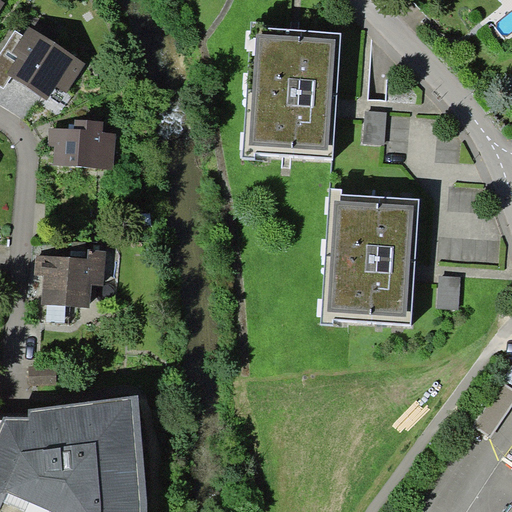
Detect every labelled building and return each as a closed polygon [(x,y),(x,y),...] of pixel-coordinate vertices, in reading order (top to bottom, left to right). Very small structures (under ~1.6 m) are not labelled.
[(333,158),(343,33),(265,26),(265,21),(252,19),(240,156),(256,158),(257,151),(333,158)] [(86,63),(28,26),(22,36),(15,31),(0,54),(0,86),(3,88),(11,76),(47,99),(55,87),(66,93),(86,63)] [(387,112),(365,111),(363,143),(384,145),(387,112)] [(114,169),(117,133),(103,132),(104,121),(75,119),(74,130),(50,128),(48,145),(55,145),(54,165),(114,169)] [(343,189),(329,188),(320,325),(333,326),(333,319),(412,324),(420,199),(343,194),(343,189)] [(88,249),(88,258),(36,255),(35,275),(43,276),(41,304),(47,305),(65,306),(91,308),(92,284),(105,285),(107,251),(88,249)] [(461,277),(439,276),(437,308),(459,309),(461,277)] [(65,322),(65,306),(47,305),(46,321),(65,322)] [(56,364),(29,365),(29,384),(57,383),(56,364)] [(511,405),(511,390),(498,381),(470,425),(491,438),(511,405)] [(2,419),(0,419),(0,511),(147,511),(143,448),(138,395),(28,410),(28,417),(3,417),(2,419)]
